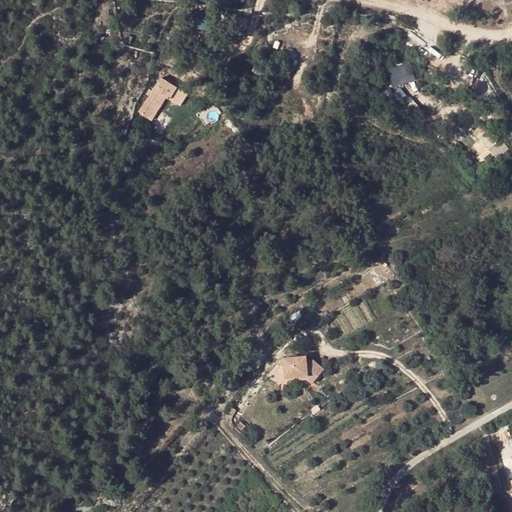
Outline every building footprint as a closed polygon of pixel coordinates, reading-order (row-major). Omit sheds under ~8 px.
[(227,12),(227,27),(248,27),(248,12),(227,12)] [(193,16),(190,25),(205,29),(208,20),(193,16)] [(396,87),(417,79),(409,61),(389,69),(396,87)] [(400,88),(394,96),(404,104),(410,96),(400,88)] [(147,104),(139,120),(150,126),(158,110),(147,104)] [(484,120),(473,128),(482,141),(488,136),(486,123),(484,120)] [(495,157),(509,148),(504,141),(491,150),(495,157)] [(301,355),(280,358),(282,377),(296,376),(305,375),(305,378),(309,381),(321,367),(308,358),(302,359),(301,355)]
